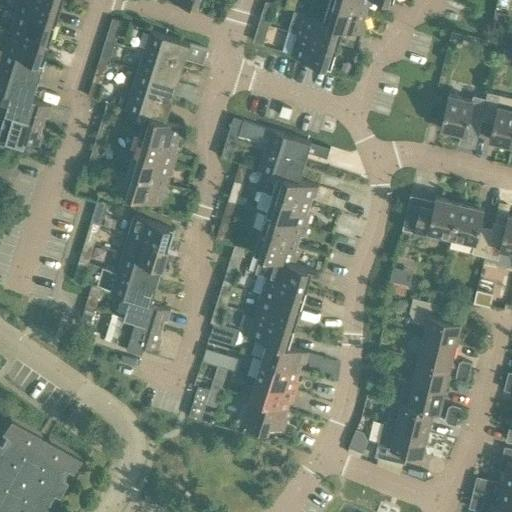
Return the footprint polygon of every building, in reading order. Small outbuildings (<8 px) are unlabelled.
[(56,21),(61,2),(55,0),(18,0),(16,9),(56,21)] [(270,18),(275,3),(266,0),(265,0),(261,15),(270,18)] [(294,8),(296,0),(285,0),(284,6),(294,8)] [(362,32),(368,12),(328,0),(327,0),(322,17),(322,18),(343,25),(343,26),(362,32)] [(328,0),(368,12),(371,0),(328,0)] [(50,40),(56,21),(16,9),(10,28),(50,40)] [(303,13),(294,10),(288,30),(297,32),(337,44),(343,26),(343,25),(322,18),(322,17),(303,12),(303,13)] [(117,34),(121,20),(112,17),(107,31),(117,34)] [(263,43),(267,29),(257,26),(253,40),(263,43)] [(44,60),(50,40),(10,28),(4,47),(44,60)] [(184,61),(189,43),(190,41),(150,29),(144,49),(184,61)] [(462,41),(464,32),(451,29),(449,37),(462,41)] [(499,41),(501,33),(490,30),(488,38),(499,41)] [(331,64),(337,44),(297,32),(290,52),(331,64)] [(109,59),(114,44),(104,41),(100,56),(109,59)] [(509,59),(511,48),(503,46),(500,57),(509,59)] [(0,66),(38,78),(44,60),(4,47),(0,59),(0,66)] [(178,80),(184,61),(144,49),(138,68),(178,80)] [(105,73),(109,59),(100,56),(95,70),(105,73)] [(32,98),(32,97),(38,78),(0,66),(0,88),(10,92),(32,98)] [(172,99),(178,80),(138,68),(132,87),(172,99)] [(98,98),(102,83),(92,80),(88,95),(98,98)] [(166,119),(166,118),(172,99),(132,87),(126,107),(145,113),(146,112),(166,119)] [(511,143),(511,95),(488,89),(486,97),(482,118),(493,121),(489,138),(511,143)] [(472,97),(448,91),(440,126),(465,132),(468,121),(480,124),(482,118),(486,97),(472,94),(472,97)] [(32,98),(10,92),(5,111),(44,123),(51,103),(32,97),(32,98)] [(113,118),(117,104),(107,101),(103,116),(113,118)] [(289,117),(293,108),(283,104),(280,114),(289,117)] [(38,143),(44,123),(5,111),(0,127),(0,138),(23,145),(25,139),(38,143)] [(146,112),(145,113),(140,132),(179,144),(185,124),(166,118),(166,119),(146,112)] [(238,134),(243,119),(233,116),(228,130),(238,134)] [(105,142),(110,128),(100,125),(95,139),(105,142)] [(305,160),(311,140),(271,128),(265,148),(305,160)] [(173,163),(179,144),(140,132),(134,151),(173,163)] [(101,156),(105,142),(95,139),(91,153),(101,156)] [(230,159),(234,144),(225,141),(220,156),(230,159)] [(299,179),(299,178),(305,160),(265,148),(259,168),(277,174),(277,173),(299,179)] [(168,182),(173,163),(134,151),(128,170),(168,182)] [(245,179),(249,165),(239,162),(235,176),(245,179)] [(94,180),(97,167),(88,164),(84,178),(94,180)] [(128,171),(120,169),(115,185),(123,187),(122,189),(161,202),(168,182),(128,170),(128,171)] [(277,173),(277,174),(271,192),(312,205),(318,184),(299,178),(299,179),(277,173)] [(237,202),(241,188),(232,185),(227,199),(237,202)] [(306,223),(312,205),(271,192),(265,211),(306,223)] [(408,200),(405,214),(402,227),(427,233),(429,229),(451,234),(459,201),(436,195),(433,206),(420,203),(408,200)] [(233,216),(237,202),(227,199),(223,213),(233,216)] [(102,218),(106,203),(96,200),(92,215),(102,218)] [(485,254),(492,226),(479,223),(483,207),(459,201),(451,234),(475,240),(472,251),(485,254)] [(300,243),(301,241),(306,223),(265,211),(259,230),(300,243)] [(168,245),(170,241),(175,225),(135,212),(129,232),(168,245)] [(511,249),(511,213),(508,213),(504,229),(492,226),(485,254),(498,257),(501,247),(511,249)] [(225,241),(229,227),(220,224),(215,238),(225,241)] [(94,242),(95,241),(99,228),(89,225),(85,239),(94,242)] [(294,261),(300,243),(259,230),(253,250),(262,253),(272,256),(273,255),(294,262),(294,261)] [(162,264),(168,245),(129,232),(123,251),(162,264)] [(90,257),(94,242),(85,239),(80,254),(90,257)] [(239,261),(243,247),(234,244),(230,258),(239,261)] [(156,283),(162,264),(123,251),(117,270),(156,283)] [(272,256),(262,253),(256,271),(267,274),(267,275),(307,287),(313,267),(294,261),(294,262),(273,255),(272,256)] [(82,281),(87,267),(77,264),(72,278),(82,281)] [(232,285),(237,270),(227,267),(222,282),(232,285)] [(390,278),(393,279),(399,281),(402,270),(393,268),(390,278)] [(150,301),(156,283),(117,270),(111,290),(130,296),(130,295),(150,301)] [(301,306),(307,287),(267,275),(261,293),(301,306)] [(228,299),(232,285),(222,282),(218,296),(228,299)] [(97,302),(101,287),(91,284),(87,299),(97,302)] [(474,299),(474,300),(479,301),(490,304),(490,303),(493,293),(477,289),(474,299)] [(295,325),(301,306),(261,293),(255,313),(295,325)] [(150,301),(130,295),(130,296),(124,315),(164,327),(170,308),(150,301)] [(456,343),(461,320),(446,317),(449,305),(419,298),(416,310),(429,313),(423,335),(456,343)] [(220,324),(224,309),(215,306),(210,321),(220,324)] [(89,325),(94,311),(84,308),(80,323),(89,325)] [(289,344),(295,325),(255,313),(248,332),(268,338),(289,344)] [(158,347),(164,327),(124,315),(116,341),(142,349),(144,343),(158,347)] [(235,344),(239,329),(230,326),(225,340),(235,344)] [(450,365),(456,343),(423,335),(418,357),(450,365)] [(268,338),(262,357),(302,370),(308,350),(289,344),(268,338)] [(385,363),(388,352),(380,349),(377,361),(385,363)] [(227,368),(231,353),(222,350),(217,365),(227,368)] [(295,389),(302,370),(262,357),(256,377),(295,389)] [(445,387),(450,365),(418,357),(413,380),(445,387)] [(469,370),(471,361),(463,359),(459,362),(458,367),(469,370)] [(222,381),(227,368),(217,365),(213,378),(222,381)] [(467,379),(469,370),(458,367),(456,373),(459,377),(467,379)] [(290,408),(295,389),(256,377),(250,395),(290,408)] [(439,411),(445,387),(413,380),(404,378),(399,400),(398,400),(433,409),(433,410),(439,411)] [(215,405),(220,391),(210,388),(205,402),(215,405)] [(283,428),(290,408),(250,395),(242,421),(267,429),(269,423),(283,428)] [(428,431),(433,410),(433,409),(398,400),(399,400),(393,398),(388,420),(387,421),(428,431)] [(458,415),(460,406),(453,403),(448,406),(447,412),(458,415)] [(456,424),(458,415),(447,412),(445,418),(448,422),(456,424)] [(0,451),(56,483),(74,451),(13,417),(0,441),(0,451)] [(422,454),(428,431),(387,421),(388,420),(384,419),(376,454),(405,462),(408,450),(422,454)] [(360,447),(366,432),(355,428),(350,444),(360,447)] [(0,492),(35,511),(39,511),(56,483),(0,451),(0,492)] [(511,458),(507,458),(502,480),(511,482),(511,458)] [(511,506),(511,482),(502,480),(496,502),(496,503),(511,506)] [(482,500),(484,494),(481,489),(473,487),(471,497),(482,500)] [(35,511),(0,492),(0,511),(35,511)] [(477,507),(481,505),(482,500),(471,497),(469,505),(477,507)] [(511,511),(511,506),(496,503),(496,502),(491,501),(487,511),(511,511)]
